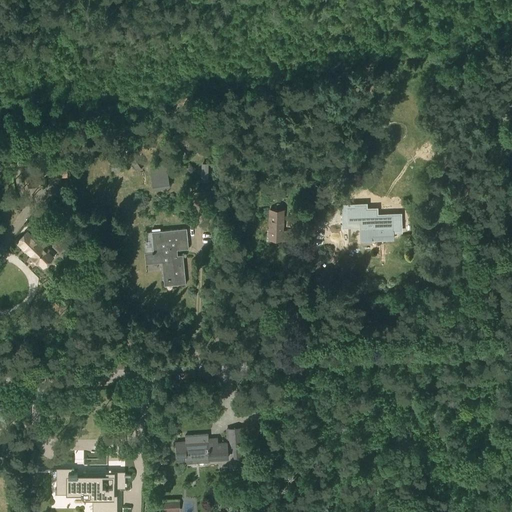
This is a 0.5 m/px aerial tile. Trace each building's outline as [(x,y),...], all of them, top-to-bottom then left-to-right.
[(48,129),(20,133),(23,147),(50,142),(48,129)] [(166,164),(155,166),(157,179),(168,177),(166,164)] [(67,165),(54,165),(54,177),(67,177),(67,165)] [(37,170),(23,172),(26,189),(39,186),(37,170)] [(356,194),(356,204),(365,203),(365,193),(356,194)] [(268,210),(267,240),(281,240),(283,210),(268,210)] [(367,215),(353,216),(354,228),(361,228),(361,240),(393,239),(392,223),(381,223),(373,223),(373,220),(367,220),(367,215)] [(154,252),(145,253),(146,262),(163,261),(164,279),(172,279),(172,282),(182,282),(181,273),(185,272),(183,254),(178,254),(177,249),(188,248),(186,228),(153,231),(154,252)] [(23,241),(20,244),(33,256),(32,258),(37,263),(38,261),(44,266),(53,257),(26,232),(20,238),(23,241)] [(77,240),(76,246),(81,250),(87,246),(86,238),(77,240)] [(259,436),(253,425),(247,429),(253,439),(259,436)] [(243,427),(226,428),(226,439),(228,439),(229,446),(233,446),(234,458),(244,457),(243,427)] [(190,441),(175,442),(177,461),(186,460),(186,455),(194,455),(194,459),(227,457),(227,443),(218,444),(218,438),(213,438),(212,433),(189,435),(190,441)] [(125,487),(125,471),(83,471),(83,474),(83,473),(77,473),(77,472),(73,472),(73,467),(56,467),(56,487),(54,487),(54,494),(80,494),(80,495),(82,495),(82,499),(92,499),(92,511),(116,511),(116,487),(125,487)] [(178,511),(178,501),(163,502),(163,511),(178,511)]
